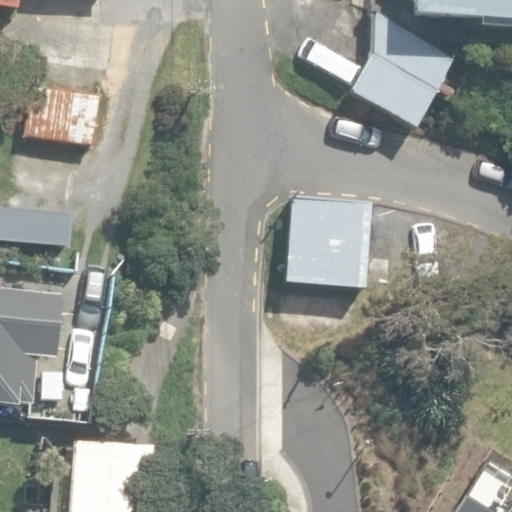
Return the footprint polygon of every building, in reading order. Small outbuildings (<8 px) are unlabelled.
[(0,0),(0,10),(17,12),(18,0),(0,0)] [(511,0),(408,0),(408,20),(511,23),(511,0)] [(372,12),(369,58),(434,95),(453,61),(372,12)] [(413,132),(434,95),(369,58),(349,95),(413,132)] [(21,140),(92,149),(100,97),(28,88),(21,140)] [(301,301),(381,308),(388,221),(309,217),(301,301)] [(0,405),(29,408),(33,360),(50,362),(56,298),(0,293),(0,405)] [(68,511),(145,511),(151,450),(74,443),(68,511)] [(511,511),(511,484),(483,466),(452,511),(511,511)]
